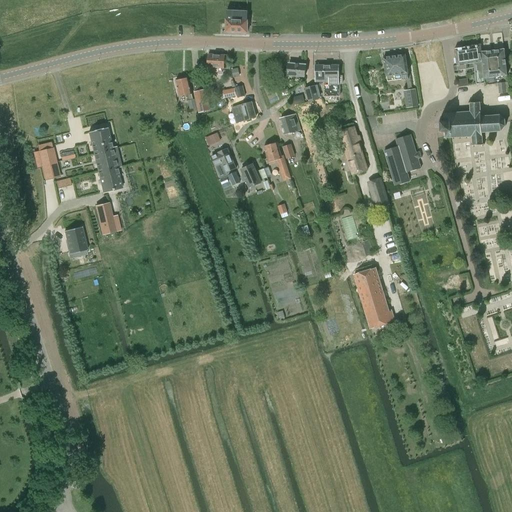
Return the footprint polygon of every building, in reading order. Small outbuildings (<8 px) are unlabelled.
[(227,11),(226,31),(247,32),(248,12),(227,11)] [(464,47),(467,70),(466,64),(475,63),(476,84),(485,83),(484,78),(482,52),(481,45),(464,47)] [(458,71),(467,70),(464,47),(455,49),(458,71)] [(482,52),(484,78),(508,75),(505,49),(482,52)] [(224,68),(225,56),(209,54),(208,67),(224,68)] [(402,80),(409,79),(408,74),(405,55),(384,58),(386,77),(402,75),(402,80)] [(305,77),(306,65),(289,63),(288,75),(305,77)] [(339,65),(315,65),(315,78),(315,82),(324,82),(324,85),(324,96),(340,96),(340,86),(339,86),(340,65),(339,65)] [(237,68),(231,70),(233,76),(233,78),(240,76),(238,68),(237,68)] [(177,80),(175,80),(179,96),(187,94),(189,100),(193,99),(191,94),(192,94),(188,78),(181,79),(180,78),(178,79),(177,80)] [(499,93),(506,93),(505,82),(498,83),(499,93)] [(309,102),(319,99),(315,85),(304,88),(309,102)] [(238,97),(245,96),(243,86),(236,88),(238,97)] [(204,90),(195,92),(200,113),(209,110),(205,90),(204,90)] [(406,91),(409,108),(418,106),(415,90),(406,91)] [(189,100),(188,100),(190,110),(198,108),(196,99),(193,99),(189,100)] [(237,123),(256,118),(251,102),(232,108),(237,123)] [(502,131),(506,126),(505,119),(501,115),(481,116),(481,102),(470,103),(470,112),(444,113),(445,122),(441,122),(442,131),(445,131),(446,138),(472,137),(472,145),(483,144),(482,132),(502,131)] [(296,115),(281,119),(284,128),(283,129),(283,132),(285,133),(285,134),(296,131),(300,130),(296,115)] [(88,132),(93,153),(112,149),(107,128),(88,132)] [(353,174),(367,169),(354,128),(340,132),(353,174)] [(407,172),(421,168),(415,150),(410,135),(396,139),(398,146),(385,150),(396,185),(410,181),(407,172)] [(278,142),(264,146),(269,162),(271,161),(272,165),(278,163),(282,176),(289,174),(284,156),(282,156),(278,142)] [(295,157),(291,144),(282,147),(286,159),(295,157)] [(41,167),(56,164),(52,148),(32,153),(36,169),(41,167)] [(112,149),(93,153),(98,171),(116,167),(120,166),(116,148),(112,149)] [(227,149),(211,156),(216,166),(218,172),(220,176),(226,174),(236,169),(227,149)] [(59,176),(56,164),(41,167),(44,180),(59,176)] [(249,188),(261,183),(253,165),(241,170),(243,175),(241,176),(241,178),(242,180),(244,181),(246,180),(249,188)] [(116,167),(98,171),(103,193),(121,188),(116,167)] [(233,186),(241,182),(236,172),(228,176),(233,186)] [(377,208),(388,204),(380,179),(369,182),(377,208)] [(116,231),(109,203),(95,207),(102,235),(116,231)] [(277,206),(279,212),(280,215),(281,215),(287,212),(284,204),(277,206)] [(64,231),(70,254),(87,250),(81,227),(64,231)] [(368,256),(374,254),(369,240),(363,242),(368,256)] [(371,329),(392,322),(376,268),(355,275),(371,329)] [(355,327),(352,328),(355,339),(362,337),(359,326),(358,321),(354,322),(355,327)]
